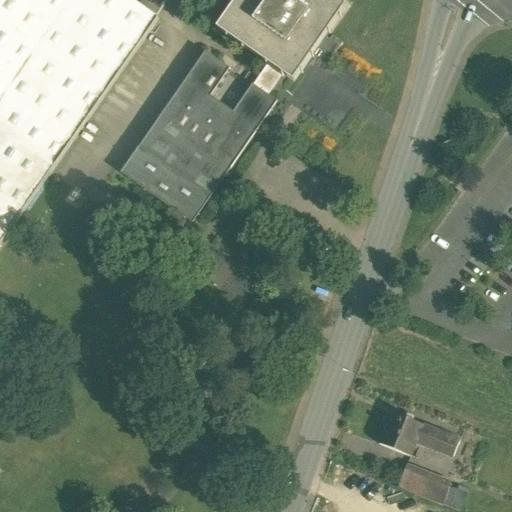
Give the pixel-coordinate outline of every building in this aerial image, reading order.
[(0,0),(0,244),(158,18),(131,0),(0,0)] [(329,0),(242,0),(222,28),(270,61),(284,71),(292,77),(340,8),(329,0)] [(228,69),(205,53),(140,147),(210,195),(275,102),(266,96),(284,71),(270,61),(252,86),(251,85),(233,112),(210,95),(228,69)] [(210,195),(140,147),(122,173),(191,222),(210,195)] [(405,420),(392,415),(379,447),(410,460),(416,445),(417,445),(424,428),(405,420)] [(432,432),(424,428),(417,445),(416,445),(425,449),(432,432)] [(460,442),(432,432),(425,449),(453,459),(460,442)] [(451,486),(406,468),(399,487),(459,511),(460,511),(467,497),(450,490),(451,486)]
